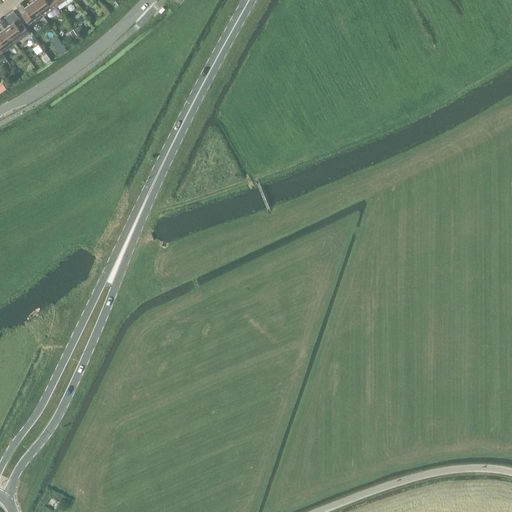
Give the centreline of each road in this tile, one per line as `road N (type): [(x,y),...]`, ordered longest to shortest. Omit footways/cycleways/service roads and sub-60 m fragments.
road 1 (secondary): [(117,263),(250,0)]
road 2 (secondary): [(5,502),(65,405),(112,297),(117,263)]
road 3 (secondary): [(117,263),(45,403),(0,469)]
road 4 (unclassified): [(321,511),(424,475),(511,473)]
road 5 (unclassified): [(0,113),(63,76),(150,0)]
